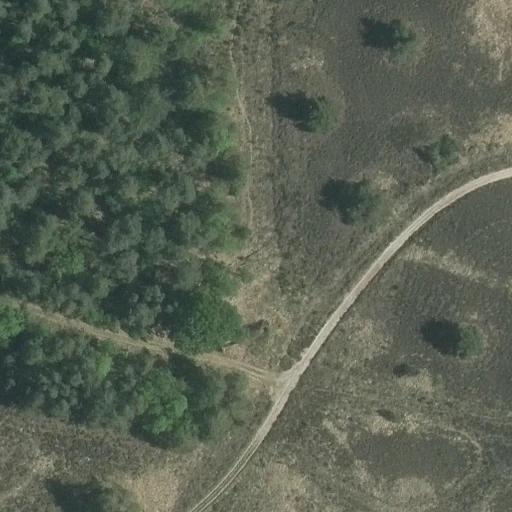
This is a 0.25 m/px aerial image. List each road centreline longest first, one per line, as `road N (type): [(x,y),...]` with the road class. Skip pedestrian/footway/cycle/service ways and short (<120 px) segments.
road 1 (track): [(511,173),(449,200),(386,256),(330,324),(242,461),(195,511)]
road 2 (track): [(0,300),(290,386)]
